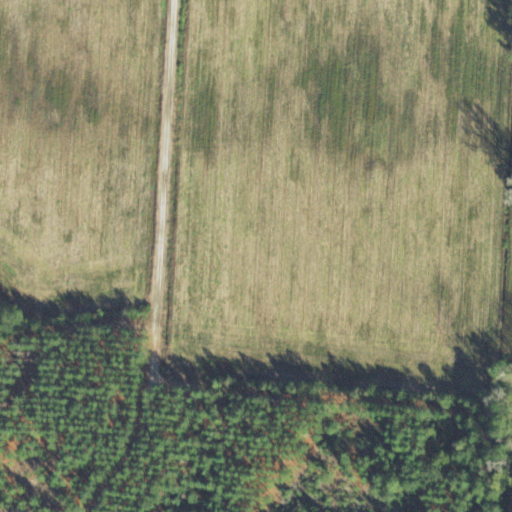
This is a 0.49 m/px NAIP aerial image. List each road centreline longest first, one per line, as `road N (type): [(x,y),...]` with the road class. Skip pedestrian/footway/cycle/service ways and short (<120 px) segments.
road 1 (residential): [(262,511),(196,382),(158,361),(171,0)]
road 2 (residential): [(170,47),(0,50)]
